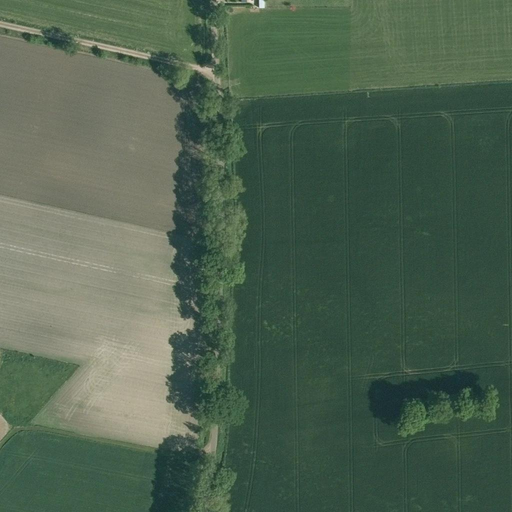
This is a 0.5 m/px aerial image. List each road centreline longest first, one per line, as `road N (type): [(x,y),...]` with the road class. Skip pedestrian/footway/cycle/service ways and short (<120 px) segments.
road 1 (unclassified): [(203,511),(219,318),(214,0)]
road 2 (track): [(0,24),(216,68)]
